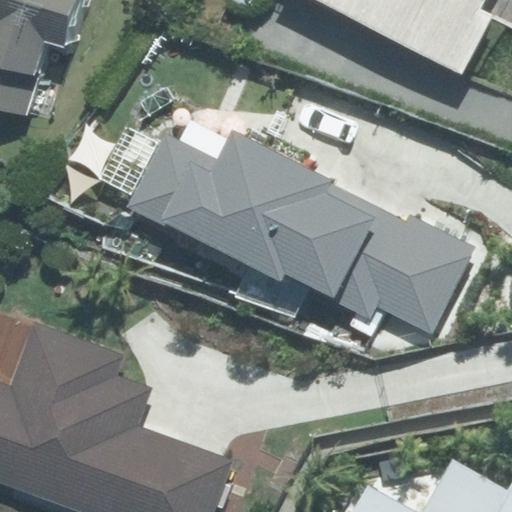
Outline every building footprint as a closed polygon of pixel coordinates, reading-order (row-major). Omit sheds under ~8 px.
[(71,0),(0,0),(0,114),(21,122),(36,76),(28,73),(35,45),(54,51),(71,0)] [(511,0),(313,0),(464,78),(495,19),(511,28),(511,0)] [(251,176),(174,139),(143,202),(224,242),(227,233),(374,308),(380,295),(436,323),(473,250),(414,220),(408,232),(338,197),(335,200),(305,184),(312,168),(267,145),(251,176)] [(0,373),(0,480),(90,511),(231,511),(250,461),(154,427),(168,388),(136,376),(144,355),(47,321),(25,383),(0,373)] [(511,511),(511,479),(509,484),(451,453),(422,508),(367,479),(348,511),(511,511)]
